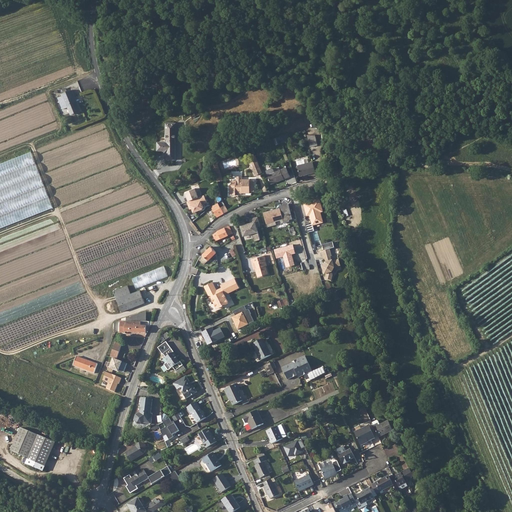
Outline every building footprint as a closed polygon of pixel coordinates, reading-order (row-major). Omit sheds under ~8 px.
[(71,90),(60,94),(66,107),(67,107),(70,115),(80,111),(76,103),(75,103),(73,98),(74,97),(71,90)] [(166,142),(157,142),(157,151),(166,151),(166,160),(175,160),(175,124),(166,124),(166,134),(165,134),(165,137),(166,137),(166,142)] [(289,133),(280,135),(282,143),(291,141),(289,133)] [(315,140),(308,142),(311,151),(318,149),(315,140)] [(34,153),(0,163),(0,227),(53,210),(34,153)] [(262,173),(255,155),(249,158),(251,164),(252,163),(254,168),(253,168),(255,175),(262,173)] [(304,159),(297,161),(298,165),(300,176),(315,172),(313,162),(305,164),(304,159)] [(217,161),(211,163),(216,176),(217,182),(221,181),(220,178),(222,177),(221,175),(217,161)] [(286,168),(268,175),(271,184),(290,177),(286,168)] [(232,184),(230,184),(230,194),(236,194),(236,190),(238,190),(239,193),(243,193),(243,192),(251,192),(251,191),(255,191),(255,180),(250,180),(250,179),(243,179),(243,180),(238,180),(238,179),(232,179),(232,184)] [(186,198),(184,199),(185,203),(186,203),(198,198),(194,189),(184,193),(186,198)] [(198,198),(186,203),(188,207),(189,207),(190,210),(192,210),(193,214),(202,210),(203,208),(202,205),(207,203),(204,196),(198,198)] [(318,196),(303,200),(306,212),(308,211),(311,222),(322,219),(319,209),(322,208),(318,196)] [(222,201),(211,207),(217,217),(223,213),(221,210),(225,207),(222,201)] [(287,204),(278,207),(278,208),(279,210),(276,210),(276,209),(272,210),(266,211),(266,212),(262,213),(266,227),(275,225),(275,222),(279,221),(280,224),(288,221),(288,220),(291,219),(287,204)] [(244,223),(239,224),(243,237),(252,234),(254,241),(259,240),(255,227),(259,226),(257,218),(249,220),(250,224),(244,225),(244,223)] [(217,232),(213,235),(214,236),(213,237),(212,238),(212,239),(212,240),(214,241),(215,241),(216,240),(217,240),(233,232),(230,226),(225,228),(223,229),(217,232)] [(208,243),(199,251),(203,254),(211,246),(208,243)] [(295,254),(293,244),(274,249),(276,258),(283,256),(287,268),(295,265),(292,254),(295,254)] [(211,247),(199,259),(204,265),(217,252),(211,247)] [(331,280),(332,275),(332,272),(334,267),(340,266),(338,259),(332,261),(332,260),(331,260),(330,256),(331,256),(329,249),(321,251),(323,258),(324,258),(325,262),(322,267),(323,269),(322,269),(323,274),(325,274),(325,275),(324,279),(331,280)] [(265,256),(252,260),(253,264),(254,264),(258,277),(267,275),(264,261),(266,260),(265,256)] [(133,278),(137,288),(161,280),(158,270),(133,278)] [(213,283),(204,287),(210,298),(211,297),(217,309),(228,303),(225,295),(239,288),(234,279),(221,285),(222,288),(223,290),(218,292),(217,291),(213,283)] [(129,285),(114,291),(122,311),(145,302),(140,290),(132,293),(129,285)] [(341,298),(339,292),(339,291),(337,292),(336,292),(332,294),(335,301),(341,298)] [(279,301),(280,308),(290,306),(288,299),(279,301)] [(235,315),(231,317),(237,329),(255,322),(249,309),(246,310),(244,306),(233,311),(235,315)] [(122,318),(122,320),(147,320),(147,312),(122,318)] [(146,329),(149,330),(151,324),(141,324),(141,321),(119,321),(119,333),(126,333),(126,332),(146,332),(146,329)] [(212,328),(202,332),(207,344),(224,337),(219,327),(213,330),(212,328)] [(263,339),(253,344),(260,360),(271,355),(263,339)] [(116,341),(111,356),(112,357),(117,359),(123,343),(116,341)] [(174,352),(171,348),(166,342),(158,348),(163,355),(164,354),(166,357),(165,358),(168,362),(164,364),(168,370),(172,367),(173,367),(175,371),(183,365),(180,361),(180,362),(173,353),(174,352)] [(77,356),(74,365),(95,373),(98,363),(77,356)] [(297,378),(302,376),(301,373),(305,371),(305,372),(310,370),(303,356),(289,363),(289,364),(280,368),(286,380),(291,377),(291,376),(295,375),(297,378)] [(117,359),(112,357),(108,367),(118,371),(119,370),(124,372),(128,363),(117,359)] [(268,364),(262,367),(266,375),(273,372),(268,364)] [(116,392),(122,378),(107,371),(104,380),(110,382),(107,388),(116,392)] [(186,376),(174,383),(178,389),(181,387),(183,391),(182,392),(186,398),(197,391),(193,386),(192,386),(191,385),(191,384),(190,383),(190,382),(186,376)] [(235,385),(223,391),(227,398),(231,406),(240,402),(241,402),(237,393),(239,392),(235,385)] [(136,414),(134,419),(137,423),(142,424),(144,422),(151,423),(152,414),(151,413),(152,399),(141,397),(140,412),(136,414)] [(197,401),(189,406),(191,409),(189,410),(192,413),(193,413),(198,422),(207,417),(201,407),(197,401)] [(256,411),(242,417),(245,423),(248,422),(251,430),(263,424),(256,411)] [(172,422),(169,418),(163,422),(165,427),(160,430),(165,441),(173,436),(173,434),(179,431),(173,421),(172,422)] [(390,420),(375,427),(380,437),(394,430),(390,420)] [(281,425),(267,431),(272,444),(287,437),(281,425)] [(370,426),(355,432),(361,446),(368,443),(368,442),(376,438),(370,426)] [(38,435),(21,428),(11,451),(29,459),(38,435)] [(209,428),(199,434),(207,447),(218,441),(215,436),(213,437),(212,434),(209,428)] [(38,435),(26,464),(43,472),(56,443),(38,435)] [(188,436),(181,440),(184,444),(191,440),(188,436)] [(297,440),(283,446),(287,456),(295,453),(295,455),(303,452),(301,449),(305,447),(302,440),(298,442),(297,440)] [(137,446),(126,452),(131,460),(144,453),(146,449),(147,448),(146,445),(146,444),(142,441),(139,443),(137,446)] [(351,449),(339,455),(343,464),(344,463),(345,464),(350,461),(350,460),(355,458),(351,449)] [(214,452),(202,460),(205,463),(206,463),(212,472),(222,465),(214,452)] [(265,456),(254,461),(256,466),(255,466),(260,478),(269,474),(264,462),(267,461),(265,456)] [(333,464),(321,470),(325,478),(331,476),(331,477),(338,474),(333,464)] [(168,467),(157,473),(161,479),(163,478),(169,474),(171,473),(168,467)] [(398,476),(395,477),(397,482),(400,487),(407,484),(407,483),(416,479),(411,468),(402,473),(398,476)] [(130,475),(124,478),(128,485),(126,486),(130,493),(138,488),(137,485),(149,478),(144,470),(140,473),(138,470),(133,472),(135,475),(131,477),(130,475)] [(171,473),(169,474),(171,478),(176,486),(182,482),(175,471),(171,473)] [(309,474),(295,481),(299,490),(305,488),(314,484),(314,483),(317,482),(312,472),(309,473),(309,474)] [(157,473),(149,478),(153,484),(161,479),(157,473)] [(223,473),(213,479),(221,492),(231,486),(223,473)] [(397,482),(395,477),(391,479),(390,476),(376,483),(381,492),(389,488),(391,492),(396,489),(398,493),(402,491),(400,487),(397,482)] [(269,480),(262,483),(264,487),(262,488),(265,494),(266,494),(269,500),(278,495),(272,483),(270,484),(269,480)] [(362,493),(357,495),(362,505),(376,498),(371,488),(365,491),(365,492),(362,494),(362,493)] [(357,503),(352,493),(349,495),(348,494),(343,497),(345,500),(343,501),(343,500),(336,503),(333,505),(335,511),(336,511),(340,511),(344,509),(345,510),(353,506),(353,505),(357,503)] [(231,494),(222,500),(226,506),(229,511),(233,511),(240,508),(231,494)] [(152,511),(154,511),(161,507),(166,504),(164,499),(161,501),(160,499),(158,500),(156,498),(153,500),(154,501),(149,504),(150,506),(145,508),(138,498),(128,504),(133,511),(152,511)] [(335,511),(332,505),(331,503),(325,506),(327,510),(323,511),(335,511)]
